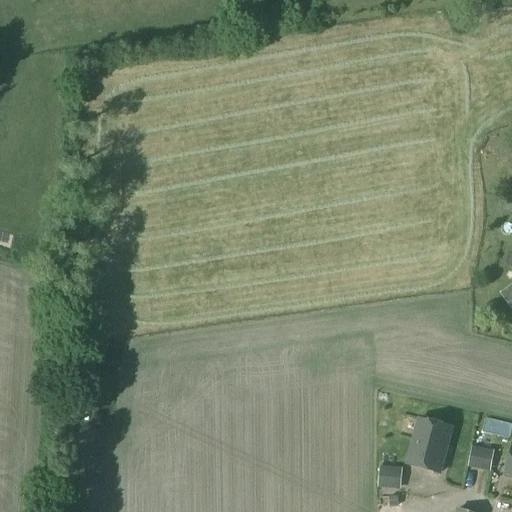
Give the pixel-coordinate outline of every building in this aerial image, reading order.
[(511,287),(501,297),(511,310),(511,287)] [(440,475),(452,429),(419,421),(407,466),(440,475)] [(486,472),(491,452),(470,448),(466,468),(486,472)] [(398,469),(379,467),(377,488),(397,489),(398,469)] [(389,508),(397,508),(397,498),(389,498),(389,508)]
